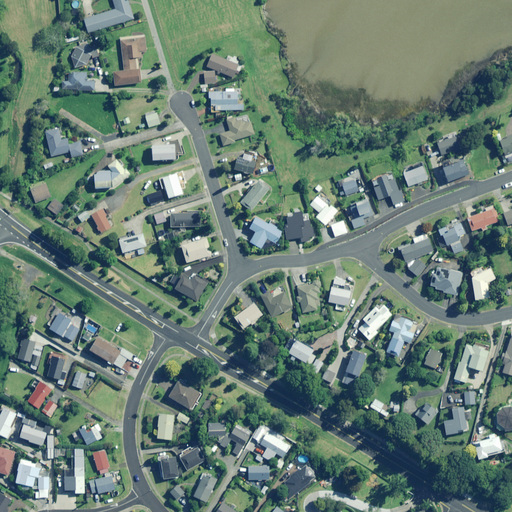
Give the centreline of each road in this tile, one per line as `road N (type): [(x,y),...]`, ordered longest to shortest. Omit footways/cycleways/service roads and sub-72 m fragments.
road 1 (secondary): [(194,342),(455,499)]
road 2 (secondary): [(4,220),(169,331)]
road 3 (residential): [(182,103),(242,272)]
road 4 (residential): [(511,312),(446,315),(358,244)]
road 5 (residential): [(169,331),(130,414),(132,460),(145,491)]
road 6 (residential): [(358,244),(424,208),(511,176)]
road 7 (residential): [(242,272),(358,244)]
